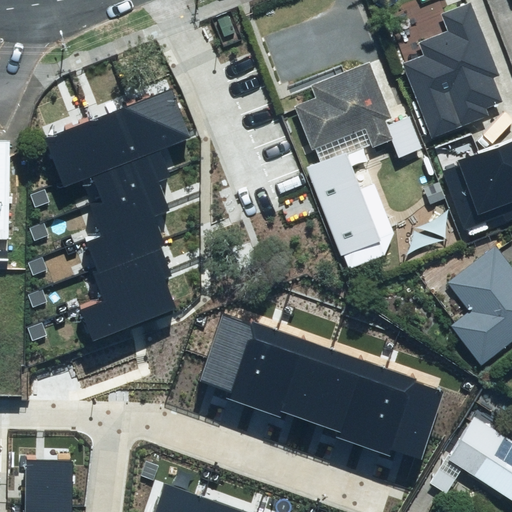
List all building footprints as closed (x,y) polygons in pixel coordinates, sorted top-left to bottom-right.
[(500,69),(472,1),(444,13),(451,29),(420,42),(424,51),(403,60),(433,133),(456,123),(458,127),(490,114),(486,105),(504,98),(493,72),(500,69)] [(314,95),(295,103),(312,148),(325,143),(328,150),(306,158),(341,249),(381,234),(354,161),(369,155),(366,148),(396,137),(388,118),(395,115),(373,58),(309,82),(314,95)] [(230,68),(174,91),(204,168),(274,141),(258,102),(245,107),(230,68)] [(171,89),(46,138),(65,187),(93,176),(161,149),(190,138),(171,89)] [(0,238),(10,239),(12,137),(0,136),(0,238)] [(172,177),(161,149),(93,176),(103,202),(92,206),(103,235),(83,243),(105,300),(81,309),(93,340),(175,309),(164,280),(172,277),(158,243),(164,241),(154,217),(170,211),(158,182),(172,177)] [(451,322),(483,362),(511,338),(511,266),(496,246),(450,281),(471,307),(451,322)] [(444,389),(222,313),(196,387),(418,463),(444,389)] [(511,437),(475,413),(432,479),(449,490),(465,465),(511,495),(511,437)] [(70,511),(72,460),(27,459),(25,511),(70,511)] [(241,511),(165,486),(155,511),(241,511)]
